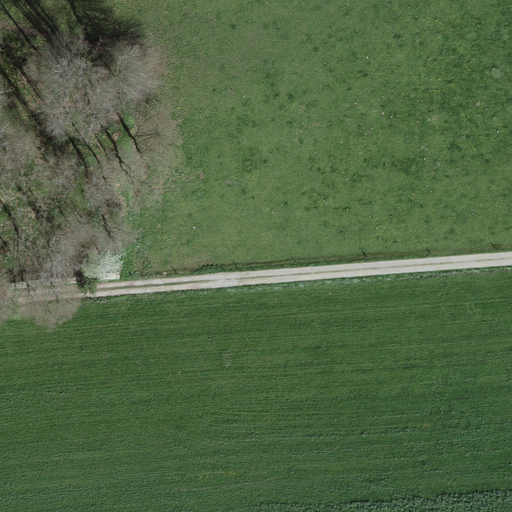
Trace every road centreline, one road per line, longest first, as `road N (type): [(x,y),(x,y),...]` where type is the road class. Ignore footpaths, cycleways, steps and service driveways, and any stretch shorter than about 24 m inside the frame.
road 1 (track): [(511,259),(125,286)]
road 2 (track): [(0,302),(125,286)]
